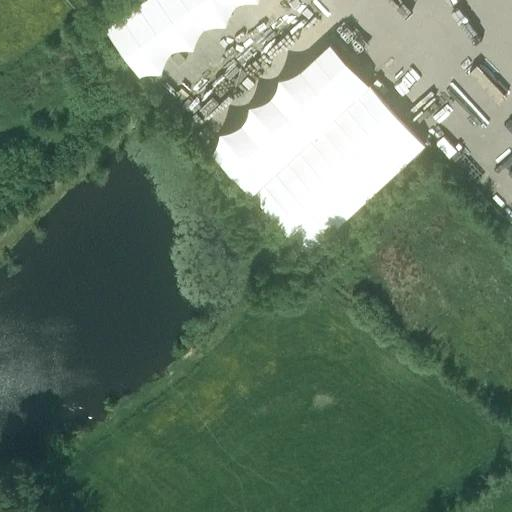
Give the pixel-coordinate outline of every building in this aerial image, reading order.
[(150,0),(114,24),(161,94),(268,24),(257,7),(257,0),(150,0)] [(284,71),(298,88),(357,41),(343,24),(284,71)] [(378,69),(407,101),(438,72),(409,40),(378,69)] [(276,45),(267,52),(278,66),(287,60),(276,45)] [(243,98),(260,74),(244,64),(228,88),(243,98)] [(370,85),(252,194),(307,253),(425,144),(370,85)]
